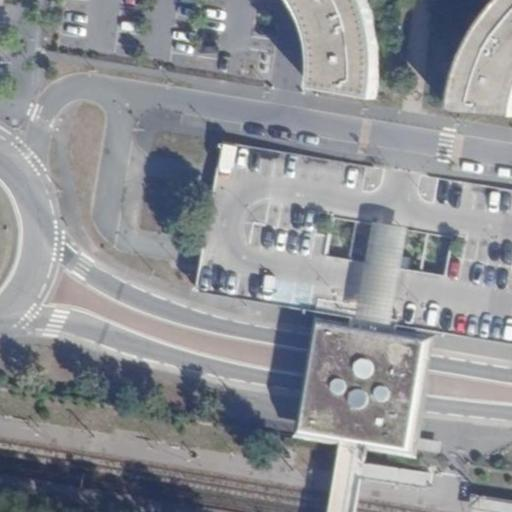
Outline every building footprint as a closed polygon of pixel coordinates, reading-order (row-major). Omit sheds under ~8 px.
[(316,87),(379,97),(381,77),(380,58),(380,44),(376,24),(367,0),(297,0),(304,11),(309,24),(315,42),(317,53),(317,74),(316,87)] [(456,95),(454,110),(511,114),(511,0),(501,0),(499,3),(490,15),(478,34),(473,42),(465,60),(460,77),(456,95)] [(440,332),(463,335),(511,343),(511,189),(405,172),(225,142),(199,291),(317,311),(360,318),(378,321),(395,324),(440,332)] [(357,446),(419,457),(425,420),(439,341),(440,332),(395,324),(378,321),(360,318),(317,311),(315,322),(302,400),(296,436),(357,446)] [(511,511),(511,500),(473,494),(469,511),(511,511)]
